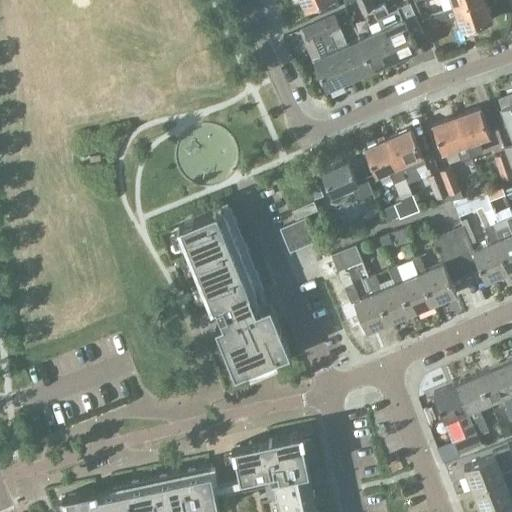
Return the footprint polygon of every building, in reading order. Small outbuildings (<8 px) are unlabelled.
[(373,9),(369,0),(356,0),(363,14),(373,9)] [(485,0),(471,0),(454,6),(444,9),(445,10),(431,14),(433,22),(447,17),(447,18),(456,15),(461,30),(492,20),(485,0)] [(385,3),(373,9),(378,21),(382,28),(395,58),(418,48),(413,37),(423,32),(409,3),(403,6),(398,8),(402,19),(393,23),(385,3)] [(373,68),(359,38),(347,43),(334,14),(324,18),(337,47),(351,78),(373,68)] [(351,78),(337,47),(324,18),(302,27),(309,44),(318,40),(320,45),(322,44),(326,52),(314,57),(328,88),(351,78)] [(369,25),(372,32),(359,38),(373,68),(395,58),(382,28),(378,21),(369,25)] [(511,142),(507,144),(509,150),(511,158),(511,101),(502,105),(511,132),(511,142)] [(491,134),(480,106),(456,115),(468,142),(466,143),(471,155),(483,151),(478,139),(491,134)] [(461,159),(471,155),(466,143),(468,142),(456,115),(432,123),(444,150),(456,146),(461,159)] [(405,176),(408,183),(420,177),(415,166),(425,162),(422,154),(410,127),(387,137),(399,164),(405,176)] [(405,176),(399,164),(387,137),(364,147),(376,174),(388,169),(394,182),(401,199),(402,202),(396,206),(401,216),(419,209),(413,194),(408,183),(405,176)] [(511,158),(509,150),(495,156),(502,179),(511,176),(511,158)] [(356,179),(348,160),(322,171),(332,194),(351,186),(358,203),(374,196),(365,175),(356,179)] [(439,171),(449,200),(463,197),(460,189),(451,166),(439,171)] [(439,171),(428,175),(439,203),(449,200),(439,171)] [(318,183),(309,187),(314,198),(323,194),(318,183)] [(511,187),(503,191),(505,194),(507,201),(511,199),(511,187)] [(486,191),(477,194),(482,207),(484,211),(493,207),(486,191)] [(477,194),(471,196),(476,209),(482,207),(477,194)] [(292,209),(296,218),(318,209),(315,199),(292,209)] [(235,374),(267,361),(290,351),(270,303),(256,309),(249,292),(264,286),(259,274),(260,274),(259,273),(258,273),(256,268),(257,267),(257,266),(256,267),(248,247),(249,247),(248,246),(247,247),(245,241),(246,241),(246,240),(245,240),(237,221),(238,220),(236,220),(234,215),(235,214),(234,214),(230,204),(179,225),(213,307),(216,306),(223,322),(215,325),(235,374)] [(508,223),(495,228),(500,239),(496,241),(508,270),(511,268),(511,215),(506,218),(508,223)] [(306,216),(293,221),(303,245),(316,239),(306,216)] [(290,251),(303,245),(293,221),(280,227),(290,251)] [(473,250),(480,267),(480,268),(485,279),(508,270),(496,241),(500,239),(495,228),(493,223),(484,227),(490,243),(473,250)] [(472,246),(463,224),(453,229),(461,250),(472,246)] [(403,228),(389,233),(394,245),(408,240),(403,228)] [(443,233),(452,254),(461,250),(453,229),(443,233)] [(452,254),(443,233),(433,237),(442,258),(452,254)] [(377,238),(369,241),(373,249),(381,246),(377,238)] [(356,244),(331,253),(338,270),(363,261),(356,244)] [(472,246),(461,250),(470,271),(480,267),(473,250),(472,246)] [(452,254),(460,275),(470,271),(461,250),(452,254)] [(444,262),(443,262),(425,270),(418,254),(411,258),(417,273),(421,272),(433,301),(456,292),(451,279),(444,262)] [(451,279),(460,275),(452,254),(442,258),(443,262),(444,262),(451,279)] [(421,272),(417,273),(403,279),(396,263),(389,266),(395,282),(399,281),(411,310),(433,301),(421,272)] [(399,281),(395,282),(381,288),(375,273),(366,276),(373,291),(376,290),(388,320),(411,310),(399,281)] [(365,329),(388,320),(376,290),(373,291),(359,297),(353,282),(344,285),(348,295),(351,301),(353,300),(354,300),(365,329)] [(511,355),(508,357),(509,360),(500,364),(511,392),(511,355)] [(511,416),(511,392),(500,364),(478,373),(490,401),(502,396),(507,407),(505,407),(510,418),(511,416)] [(490,401),(478,373),(456,383),(476,432),(487,428),(478,406),(490,401)] [(445,420),(457,415),(465,436),(454,441),(459,452),(480,443),(476,432),(456,383),(433,392),(437,402),(442,414),(445,420)] [(437,402),(430,406),(435,417),(442,414),(437,402)] [(500,426),(504,436),(511,433),(507,423),(500,426)] [(218,462),(210,463),(195,467),(195,465),(194,466),(195,467),(190,468),(189,468),(188,467),(188,468),(167,473),(167,471),(166,472),(166,473),(160,474),(160,473),(159,473),(160,474),(139,479),(139,477),(138,477),(138,479),(132,480),(132,479),(131,479),(131,480),(113,484),(113,485),(114,490),(98,494),(97,487),(65,494),(65,495),(71,511),(199,511),(219,508),(216,489),(229,486),(272,478),(275,477),(279,497),(276,498),(277,499),(279,498),(282,511),(318,511),(319,511),(319,510),(318,510),(317,504),(318,504),(318,503),(317,503),(314,490),(315,490),(315,489),(314,489),(312,483),(314,483),(313,482),(312,482),(301,431),(269,438),(270,443),(250,447),(256,474),(228,480),(222,481),(218,462)] [(453,439),(437,445),(444,460),(460,454),(459,452),(454,441),(453,439)] [(495,454),(464,466),(473,488),(503,476),(501,472),(496,460),(511,453),(511,451),(509,444),(494,450),(495,454)] [(503,476),(473,488),(481,511),(511,499),(510,495),(505,482),(511,478),(511,468),(501,472),(503,476)] [(511,499),(481,511),(511,511),(511,494),(510,495),(511,499)]
